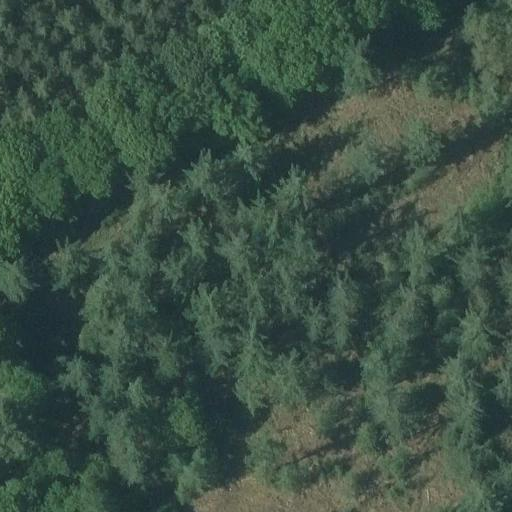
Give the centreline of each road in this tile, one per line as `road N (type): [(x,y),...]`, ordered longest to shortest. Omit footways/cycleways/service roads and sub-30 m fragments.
road 1 (track): [(387,0),(0,219)]
road 2 (track): [(0,396),(72,511)]
